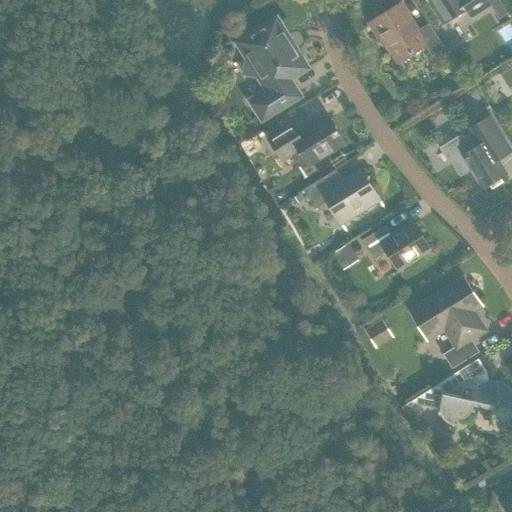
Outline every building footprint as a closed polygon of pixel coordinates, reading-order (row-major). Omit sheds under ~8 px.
[(472,17),(491,5),(487,0),(431,0),(436,8),(435,9),(444,24),(468,9),(472,17)] [(432,56),(445,47),(430,23),(418,30),(401,3),(369,23),(378,38),(382,36),(399,61),(425,45),(432,56)] [(501,3),(493,9),(499,19),(507,13),(501,3)] [(288,78),(307,67),(277,20),(239,43),(249,59),(247,61),(244,73),(257,76),(259,74),(271,93),(255,103),(253,99),(252,100),(263,118),(299,95),(288,78)] [(464,97),(453,104),(462,118),(469,114),(471,108),(464,97)] [(503,165),(511,159),(511,150),(491,116),(468,130),(470,133),(463,137),(462,134),(440,147),(450,163),(452,162),(463,156),(483,189),(508,173),(503,165)] [(308,165),(344,142),(329,118),(300,136),(293,125),(270,140),(282,159),(298,149),(308,165)] [(340,222),(379,198),(369,182),(370,176),(364,175),(361,170),(327,191),(320,179),(304,189),(315,208),(327,201),(340,222)] [(398,268),(431,248),(415,223),(393,236),(386,225),(362,240),(374,259),(387,251),(398,268)] [(342,265),(356,256),(349,244),(335,253),(342,265)] [(464,279),(416,309),(432,335),(445,327),(456,345),(443,353),(453,368),(480,351),(471,338),(484,330),(471,309),(479,304),(464,279)] [(382,319),(366,329),(377,347),(393,337),(382,319)] [(501,426),(501,427),(509,422),(511,417),(511,390),(511,388),(503,383),(494,380),(485,381),(485,380),(482,375),(490,370),(482,356),(438,383),(438,384),(405,404),(409,406),(413,403),(441,409),(441,410),(443,416),(447,421),(452,424),(452,428),(453,429),(456,419),(464,418),(470,413),(474,406),(497,411),(504,423),(501,426)] [(511,511),(511,494),(501,502),(506,511),(511,511)]
